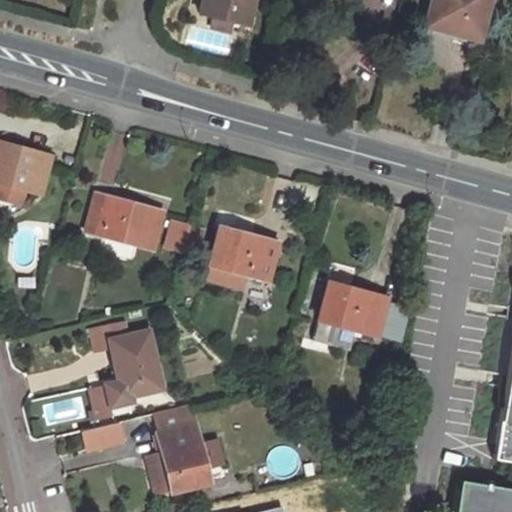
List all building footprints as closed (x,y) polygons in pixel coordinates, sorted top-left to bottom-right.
[(252,0),(202,0),(200,14),(211,16),(231,21),(247,25),(252,0)] [(476,38),(486,0),(430,0),(426,17),(455,25),(453,32),(476,38)] [(228,32),(231,21),(211,16),(208,27),(228,32)] [(452,38),(453,32),(455,25),(426,17),(423,29),(452,38)] [(50,158),(0,144),(0,200),(15,204),(24,199),(26,189),(40,193),(50,158)] [(161,212),(95,194),(85,230),(151,248),(161,212)] [(163,247),(181,252),(187,226),(170,220),(163,247)] [(187,226),(181,252),(197,257),(204,230),(187,226)] [(218,228),(204,279),(241,289),(245,274),(267,280),(277,243),(218,228)] [(247,279),(245,290),(271,294),(273,283),(247,279)] [(399,342),(408,309),(385,301),(386,298),(327,283),(316,320),(353,330),(399,342)] [(348,351),(353,330),(316,320),(312,340),(348,351)] [(124,397),(129,396),(159,390),(146,331),(108,340),(105,327),(89,331),(93,351),(110,348),(117,383),(120,382),(124,397)] [(511,340),(492,456),(511,459),(511,340)] [(130,402),(129,396),(124,397),(120,382),(117,383),(105,385),(109,406),(130,402)] [(189,408),(154,416),(158,435),(156,436),(160,454),(170,494),(207,485),(204,471),(198,448),(189,408)] [(44,422),(37,423),(40,437),(47,435),(44,422)] [(220,443),(198,448),(204,471),(226,466),(220,443)] [(160,497),(170,494),(160,454),(150,456),(160,497)] [(342,469),(331,457),(321,462),(327,474),(342,469)] [(408,474),(400,472),(396,491),(404,493),(408,474)] [(511,511),(511,488),(458,480),(452,511),(511,511)]
